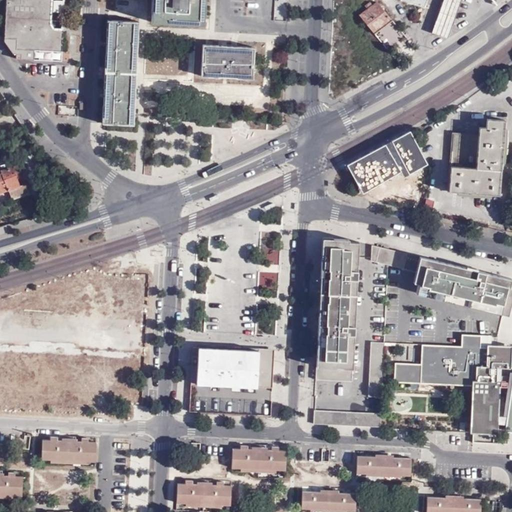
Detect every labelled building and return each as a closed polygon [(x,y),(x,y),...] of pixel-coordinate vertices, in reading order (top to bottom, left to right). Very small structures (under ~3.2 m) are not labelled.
[(63,54),(66,0),(7,0),(5,40),(18,41),(18,51),(63,54)] [(202,24),(203,0),(153,0),(153,22),(202,24)] [(377,0),(360,14),(375,33),(393,18),(377,0)] [(444,0),(433,33),(449,38),(462,0),(444,0)] [(107,21),(105,72),(138,73),(139,49),(141,22),(107,21)] [(229,47),(203,46),(202,77),(253,79),(254,48),(229,47)] [(103,127),(136,128),(136,109),(137,94),(138,73),(105,72),(103,127)] [(478,136),(454,135),(450,192),(483,194),(500,195),(503,145),(505,121),(487,120),(486,128),(479,127),(478,136)] [(421,148),(413,135),(401,141),(408,154),(421,148)] [(365,156),(346,166),(352,177),(366,169),(364,165),(368,163),(365,156)] [(412,186),(419,160),(406,156),(404,163),(390,159),(385,179),(392,181),(412,186)] [(17,164),(0,169),(0,191),(19,186),(15,173),(20,172),(17,164)] [(370,175),(366,169),(352,177),(356,183),(370,175)] [(351,179),(347,173),(340,177),(344,183),(351,179)] [(391,188),(392,181),(385,179),(382,178),(380,186),(391,188)] [(19,186),(8,190),(11,200),(29,194),(26,184),(19,186)] [(333,242),(349,243),(349,241),(322,240),(322,255),(328,255),(328,246),(333,246),(333,242)] [(358,276),(359,243),(349,243),(333,242),(333,246),(328,246),(328,255),(322,255),(317,382),(354,383),(356,340),(358,276)] [(382,248),(380,263),(404,266),(406,251),(382,248)] [(502,315),(510,279),(468,269),(423,258),(415,294),(502,315)] [(395,343),(394,362),(394,381),(470,385),(470,380),(495,380),(495,368),(510,368),(510,367),(510,349),(487,348),(480,347),(480,334),(461,334),(461,347),(442,346),(422,346),(395,343)] [(257,352),(197,350),(197,352),(191,352),(190,388),(271,392),(273,356),(257,355),(257,352)] [(495,380),(470,380),(470,385),(468,431),(495,433),(497,423),(504,424),(503,430),(511,431),(511,366),(510,367),(510,368),(495,368),(495,380)] [(313,423),(380,423),(380,411),(313,410),(313,423)] [(44,439),(43,458),(96,460),(96,442),(44,439)] [(287,453),(234,450),(233,467),(286,470),(287,453)] [(411,459),(358,457),(357,473),(411,476),(411,459)] [(0,474),(0,493),(23,494),(23,475),(0,474)] [(231,485),(179,482),(178,501),(230,504),(231,485)] [(356,490),(304,488),(303,508),(355,511),(356,490)] [(480,511),(481,500),(428,498),(427,511),(480,511)]
